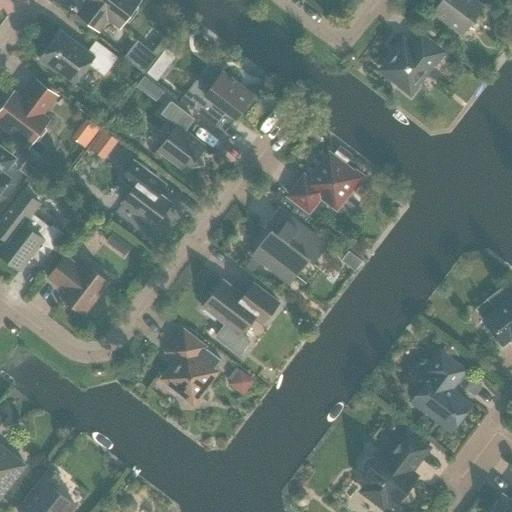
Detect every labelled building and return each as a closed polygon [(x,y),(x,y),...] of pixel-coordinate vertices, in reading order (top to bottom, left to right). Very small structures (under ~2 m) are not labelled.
[(139,1),(137,0),(84,0),(85,0),(88,2),(78,15),(97,30),(107,17),(120,26),(139,1)] [(441,0),(433,12),(461,34),(482,7),(473,0),(441,0)] [(87,52),(60,31),(39,60),(56,73),(57,71),(74,83),(88,64),(104,76),(118,58),(95,41),(87,52)] [(442,52),(420,35),(412,46),(403,39),(381,68),(401,83),(399,85),(410,94),(417,85),(415,83),(431,62),(433,64),(442,52)] [(134,44),(124,57),(143,73),(157,57),(138,40),(134,44)] [(210,88),(200,80),(195,81),(180,99),(216,127),(227,113),(235,119),(253,95),(233,80),(234,79),(231,77),(230,78),(222,72),(210,88)] [(139,82),(136,87),(143,92),(146,88),(156,96),(158,98),(163,91),(148,80),(144,76),(142,79),(141,80),(139,82)] [(54,96),(37,83),(23,102),(13,94),(0,111),(0,123),(28,145),(47,120),(40,115),(54,96)] [(162,113),(177,125),(157,151),(185,172),(189,167),(197,166),(196,160),(197,160),(196,155),(195,155),(195,153),(194,152),(197,149),(201,152),(205,146),(183,129),(192,118),(170,102),(162,113)] [(95,140),(89,148),(104,159),(118,142),(102,130),(95,140)] [(362,177),(354,171),(352,172),(344,166),(353,155),(340,146),(332,156),(329,154),(309,180),(304,177),(289,196),(308,210),(320,195),(336,208),(350,189),(352,191),(362,177)] [(3,177),(15,162),(0,150),(0,194),(10,182),(3,177)] [(27,160),(19,170),(20,171),(28,177),(36,167),(28,161),(27,160)] [(124,174),(120,179),(133,188),(122,203),(153,227),(171,203),(159,193),(165,184),(155,176),(134,161),(124,174)] [(0,236),(5,241),(0,247),(0,255),(20,271),(37,249),(47,256),(64,234),(51,225),(50,227),(39,219),(33,214),(32,214),(40,204),(31,197),(23,192),(22,191),(0,219),(0,236)] [(271,231),(252,254),(254,255),(261,261),(290,283),(308,259),(313,263),(326,245),(278,208),(264,226),(271,231)] [(108,239),(106,242),(113,248),(121,238),(113,232),(108,239)] [(254,255),(245,267),(251,272),(252,273),(261,261),(254,255)] [(83,314),(107,282),(85,265),(82,269),(65,256),(47,278),(65,291),(61,297),(83,314)] [(222,280),(202,307),(205,309),(203,312),(213,320),(216,317),(226,325),(217,336),(239,353),(248,342),(240,335),(256,314),(265,321),(278,303),(253,283),(243,296),(222,280)] [(511,337),(511,297),(483,320),(502,345),(511,338),(511,337)] [(220,360),(203,348),(204,347),(183,331),(167,352),(177,359),(162,379),(180,392),(178,394),(185,399),(199,397),(204,391),(203,389),(216,372),(213,369),(220,360)] [(440,352),(446,357),(449,359),(451,357),(454,351),(455,350),(447,343),(446,345),(440,352)] [(446,357),(440,352),(425,371),(431,376),(412,401),(451,431),(471,404),(450,389),(464,370),(449,359),(446,357)] [(232,374),(228,378),(231,381),(228,384),(243,395),(254,381),(240,370),(237,367),(232,374)] [(382,451),(377,459),(373,457),(368,458),(365,460),(363,464),(364,469),(366,472),(361,480),(367,485),(362,491),(383,507),(388,500),(394,505),(416,477),(410,472),(428,448),(407,432),(389,456),(382,451)] [(0,445),(0,498),(25,466),(0,445)] [(49,469),(18,508),(22,511),(71,511),(75,507),(51,488),(60,477),(49,469)] [(307,494),(306,493),(300,491),(295,495),(293,500),(295,505),(302,508),(307,505),(309,500),(307,494)] [(511,511),(511,499),(510,501),(502,494),(488,511),(511,511)] [(120,509),(121,510),(122,511),(123,511),(133,511),(137,509),(137,504),(132,498),(126,498),(120,503),(120,509)]
